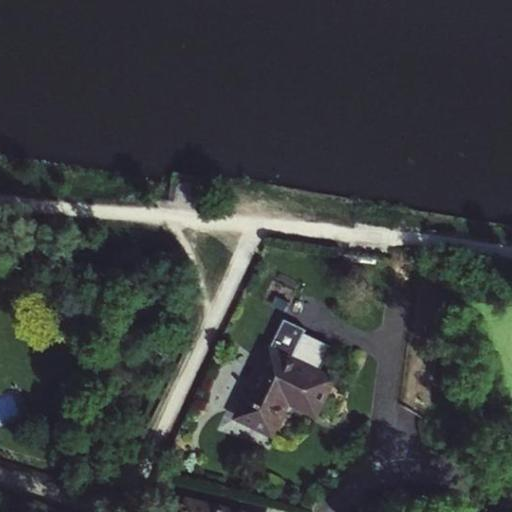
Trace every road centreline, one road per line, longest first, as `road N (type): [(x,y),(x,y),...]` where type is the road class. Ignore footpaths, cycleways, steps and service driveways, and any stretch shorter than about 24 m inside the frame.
road 1 (residential): [(511,498),(466,471),(425,465),(363,481),(332,511)]
road 2 (unknown): [(382,472),(418,325)]
